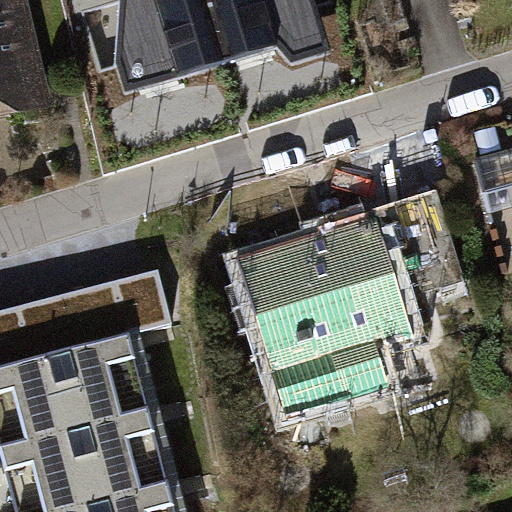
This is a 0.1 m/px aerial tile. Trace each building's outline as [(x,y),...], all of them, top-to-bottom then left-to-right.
[(26,0),(0,0),(0,105),(46,96),(26,0)] [(228,57),(209,0),(157,0),(162,12),(140,19),(159,79),(228,57)] [(209,0),(228,57),(297,36),(285,0),(209,0)] [(437,189),(225,259),(278,418),(419,371),(393,294),(464,271),(437,189)] [(147,337),(175,330),(161,275),(133,282),(147,337)] [(133,282),(0,316),(0,376),(141,339),(147,337),(133,282)] [(160,413),(141,339),(0,376),(0,422),(8,453),(160,413)] [(77,511),(179,485),(160,413),(8,453),(23,511),(77,511)] [(185,511),(179,485),(77,511),(185,511)]
